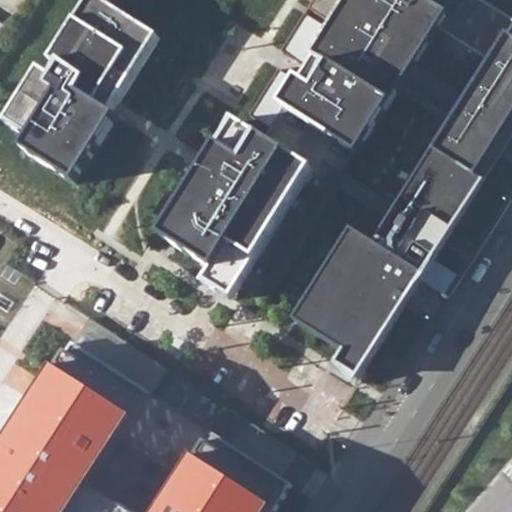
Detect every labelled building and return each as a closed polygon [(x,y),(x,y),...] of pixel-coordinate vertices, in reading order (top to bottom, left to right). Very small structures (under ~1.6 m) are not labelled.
[(11,0),(0,18),(0,45),(8,51),(40,0),(11,0)] [(33,82),(0,134),(25,151),(17,164),(70,197),(119,120),(112,116),(160,39),(97,0),(93,0),(45,76),(56,82),(49,93),(33,82)] [(354,0),(286,109),(359,155),(364,159),(464,0),(354,0)] [(349,376),(511,121),(511,19),(508,17),(422,150),(366,238),(343,223),(285,313),(336,346),(327,362),(349,376)] [(359,155),(286,109),(267,140),(319,173),(246,289),(266,301),(359,155)] [(319,173),(267,140),(241,124),(167,240),(219,273),(211,285),(238,302),(246,289),(319,173)] [(0,422),(0,511),(71,511),(92,482),(142,408),(50,345),(0,422)] [(269,511),(281,494),(288,483),(200,427),(144,511),(269,511)] [(137,511),(92,482),(71,511),(137,511)]
